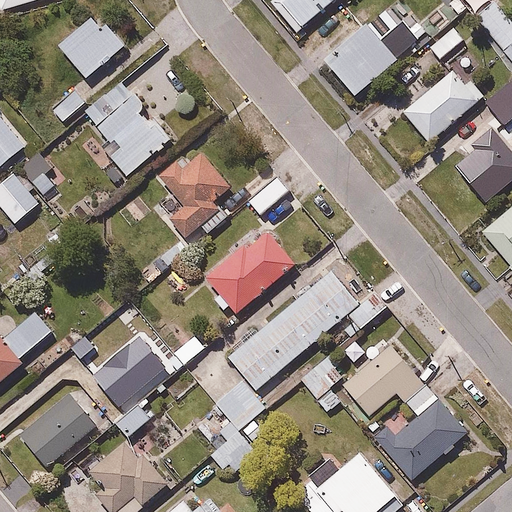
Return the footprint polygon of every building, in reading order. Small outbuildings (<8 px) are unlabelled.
[(273,0),(299,31),(335,0),(273,0)] [(511,119),(511,18),(496,0),(450,0),(448,3),(459,16),(468,8),(511,59),(511,79),(487,101),(507,124),(511,119)] [(89,78),(130,41),(101,8),(60,45),(89,78)] [(373,22),(369,25),(359,13),(340,28),(350,40),(327,58),(355,93),(401,56),(373,22)] [(452,20),(427,44),(442,60),(467,36),(452,20)] [(405,113),(429,142),(486,95),(473,79),(466,84),(455,71),(405,113)] [(95,95),(79,78),(45,111),(61,128),(95,95)] [(111,154),(127,174),(174,136),(156,114),(150,119),(132,97),(98,124),(114,143),(118,139),(122,145),(111,154)] [(0,170),(29,145),(0,111),(0,170)] [(488,201),(511,178),(511,135),(506,141),(492,125),(472,143),(475,146),(455,164),(488,201)] [(57,186),(67,177),(41,146),(19,165),(52,204),(64,194),(57,186)] [(235,185),(204,149),(188,163),(181,155),(160,174),(186,205),(171,219),(189,239),(202,227),(209,234),(229,216),(216,201),(235,185)] [(14,171),(0,182),(0,204),(18,226),(43,206),(14,171)] [(277,172),(246,199),(261,216),(291,189),(277,172)] [(511,201),(481,227),(511,263),(511,264),(510,266),(511,268),(511,201)] [(227,314),(235,307),(240,313),(299,260),(270,228),(249,247),(243,239),(205,274),(222,293),(214,300),(227,314)] [(214,453),(232,473),(259,450),(253,443),(267,432),(256,419),(303,379),(332,413),(346,401),(333,386),(347,374),(329,354),(386,305),(373,290),(360,301),(332,268),(228,357),(246,378),(216,403),(240,431),(214,453)] [(22,356),(56,329),(38,308),(4,336),(0,330),(0,380),(25,360),(22,356)] [(399,392),(418,416),(385,442),(413,478),(467,435),(393,342),(342,382),(370,415),(399,392)] [(68,389),(18,430),(51,469),(100,428),(68,389)] [(112,416),(129,436),(152,416),(135,396),(112,416)] [(124,438),(91,467),(107,485),(99,492),(116,511),(135,511),(171,481),(141,447),(136,451),(124,438)] [(306,496),(307,509),(309,511),(394,511),(407,500),(360,447),(319,484),(314,477),(300,489),(306,496)] [(208,511),(202,505),(195,510),(184,497),(166,511),(208,511)]
